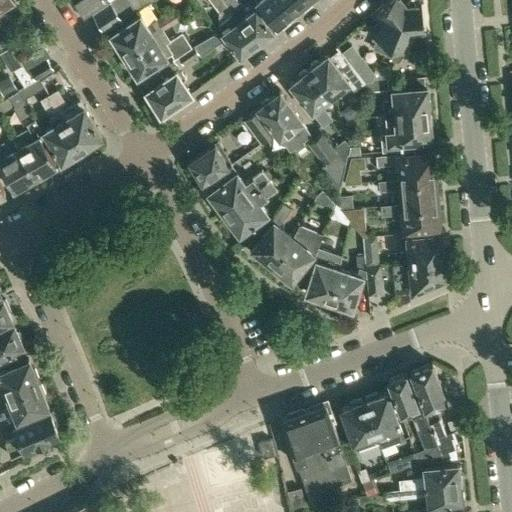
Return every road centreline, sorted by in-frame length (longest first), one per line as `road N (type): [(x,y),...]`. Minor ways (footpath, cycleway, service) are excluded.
road 1 (tertiary): [(490,308),(461,0)]
road 2 (residential): [(144,158),(355,0)]
road 3 (residential): [(256,395),(144,158)]
road 4 (residential): [(256,395),(490,308)]
road 5 (residential): [(108,457),(16,233)]
road 6 (tertiary): [(511,499),(490,308)]
road 7 (residential): [(144,158),(44,0)]
road 8 (residential): [(108,457),(256,395)]
road 9 (residential): [(16,233),(144,158)]
